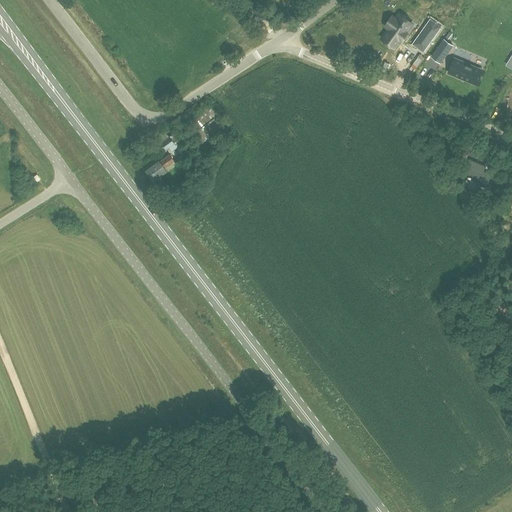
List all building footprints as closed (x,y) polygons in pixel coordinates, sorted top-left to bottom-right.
[(389,28),(382,39),(395,48),(401,39),(402,40),(407,33),(406,32),(412,23),(406,19),(399,14),(396,19),(392,16),(385,26),(389,28)] [(426,26),(420,34),(430,41),(436,33),(426,26)] [(444,40),(432,57),(441,63),(453,46),(444,40)] [(455,59),(449,73),(476,84),(481,73),(473,69),(474,67),(455,59)] [(209,103),(190,117),(199,129),(213,117),(214,118),(200,129),(208,139),(222,127),(217,121),(221,118),(209,103)] [(166,132),(157,139),(165,151),(169,148),(172,152),(178,147),(176,145),(185,139),(178,130),(170,137),(166,132)] [(169,155),(159,162),(157,159),(144,168),(153,181),(166,171),(164,168),(174,161),(169,155)] [(477,183),(486,187),(492,175),(484,171),(486,166),(470,160),(464,175),(467,177),(471,179),(471,178),(478,181),(477,183)]
